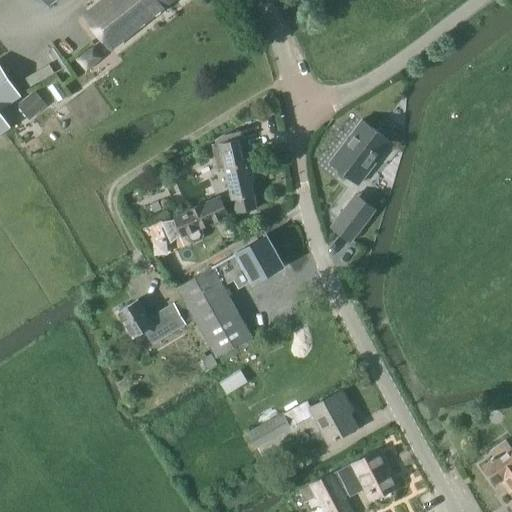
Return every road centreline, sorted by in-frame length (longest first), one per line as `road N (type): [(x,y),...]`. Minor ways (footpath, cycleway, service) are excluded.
road 1 (unclassified): [(456,511),(319,251),(304,193),(302,110)]
road 2 (unclassified): [(302,110),(399,64),(485,0)]
